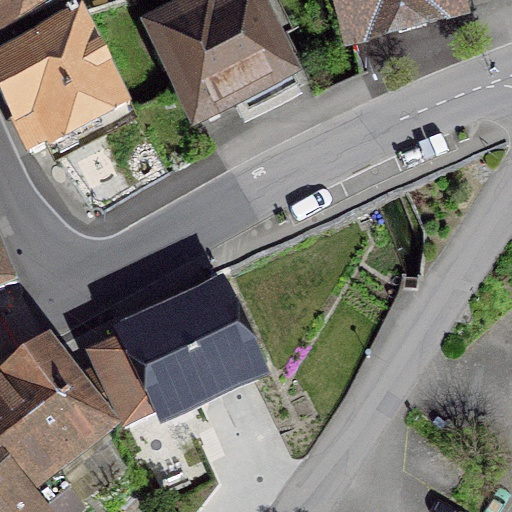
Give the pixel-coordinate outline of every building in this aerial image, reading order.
[(0,0),(0,9),(19,43),(79,10),(95,0),(0,0)] [(251,0),(210,0),(155,26),(197,113),(242,91),(250,106),(292,86),(251,0)] [(352,0),(361,33),(447,10),(444,0),(352,0)] [(0,52),(0,74),(40,152),(129,107),(79,10),(19,43),(0,52)] [(88,355),(94,372),(119,429),(250,374),(219,296),(88,355)] [(53,353),(0,395),(0,457),(49,511),(56,511),(74,495),(59,469),(119,429),(94,372),(77,383),(53,353)] [(0,501),(11,511),(49,511),(0,457),(0,501)] [(173,511),(143,481),(110,511),(173,511)] [(11,511),(0,501),(0,511),(11,511)]
